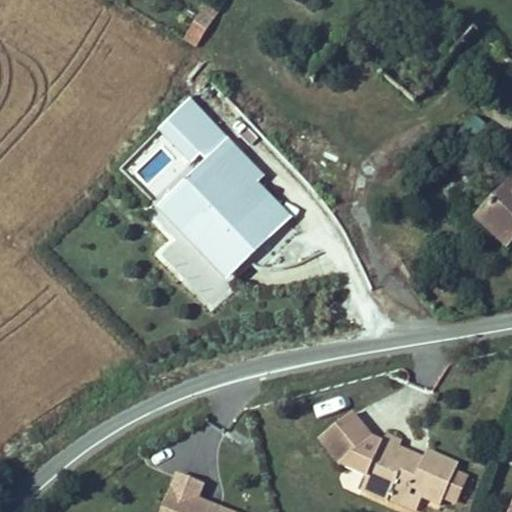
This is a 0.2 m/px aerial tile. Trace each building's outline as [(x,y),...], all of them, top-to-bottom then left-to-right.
[(377,22),(322,78),(358,112),(413,56),(377,22)] [(511,62),(506,57),(494,69),(511,84),(511,96),(511,97),(511,62)] [(276,182),(246,150),(223,171),(256,205),(248,212),(256,220),(270,206),(295,232),(303,225),(269,189),(276,182)] [(295,232),(270,206),(256,220),(248,212),(256,205),(223,171),(179,213),(243,281),(295,232)] [(511,192),(481,224),(511,253),(511,192)] [(469,466),(437,453),(433,462),(414,455),(417,448),(399,441),(396,450),(387,446),(365,420),(335,444),(356,471),(368,461),(388,469),(384,482),(379,494),(400,503),(402,497),(430,508),(434,498),(453,505),(469,466)] [(384,482),(388,469),(368,461),(356,471),(384,482)] [(251,511),(231,503),(229,508),(215,502),(217,497),(209,494),(215,480),(191,469),(176,503),(196,511),(251,511)] [(231,503),(217,497),(215,502),(229,508),(231,503)] [(196,511),(176,503),(172,511),(196,511)]
